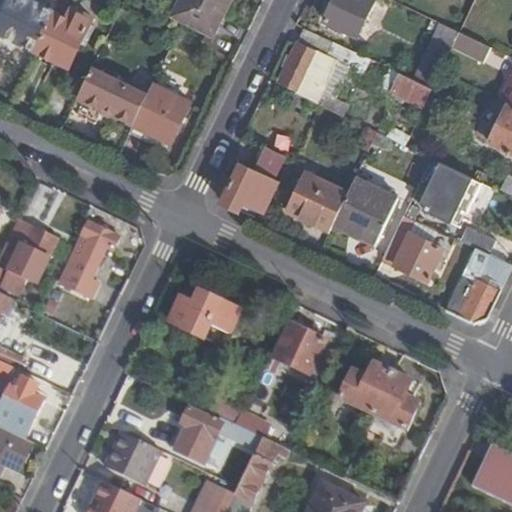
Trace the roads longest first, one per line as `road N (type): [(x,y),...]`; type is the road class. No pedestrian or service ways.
road 1 (residential): [(181,217),(488,364)]
road 2 (residential): [(181,217),(41,511)]
road 3 (residential): [(286,0),(181,217)]
road 4 (residential): [(0,129),(181,217)]
road 5 (residential): [(417,511),(488,364)]
